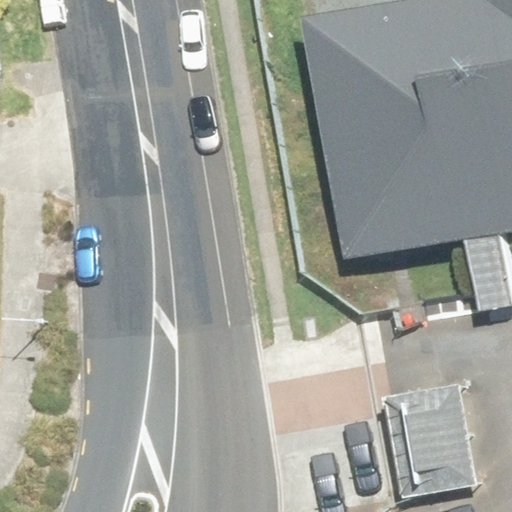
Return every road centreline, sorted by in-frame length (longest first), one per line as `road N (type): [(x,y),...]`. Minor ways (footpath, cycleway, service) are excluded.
road 1 (tertiary): [(124,0),(167,291)]
road 2 (tertiary): [(104,511),(144,407),(167,291)]
road 3 (tertiary): [(167,291),(202,511)]
